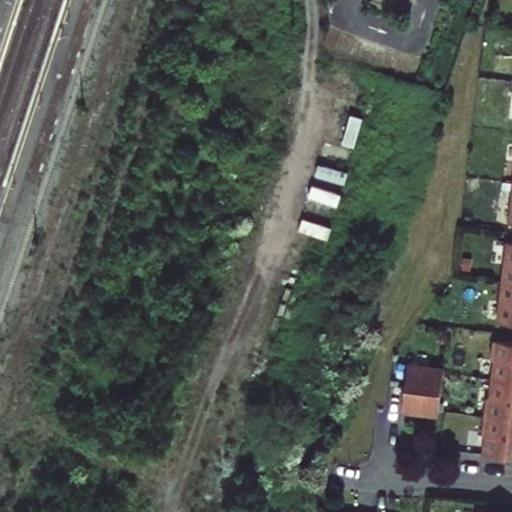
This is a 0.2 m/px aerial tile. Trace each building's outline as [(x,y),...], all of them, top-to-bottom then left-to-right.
[(511,239),(508,239),(503,279),(511,280),(511,239)] [(511,280),(503,279),(498,320),(511,321),(511,280)] [(499,357),(496,376),(511,378),(511,339),(497,338),(495,356),(499,357)] [(446,366),(411,362),(406,402),(424,405),(423,411),(441,412),(446,366)] [(490,395),(487,413),(511,416),(511,378),(496,376),(494,396),(490,395)] [(424,405),(406,402),(405,409),(423,411),(424,405)] [(511,416),(487,413),(485,431),(489,432),(487,451),(511,454),(511,416)]
